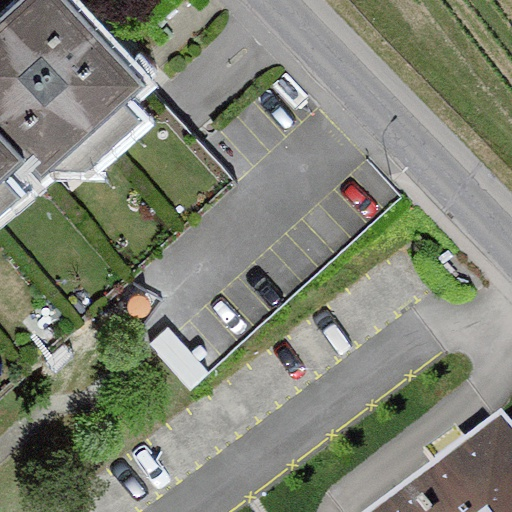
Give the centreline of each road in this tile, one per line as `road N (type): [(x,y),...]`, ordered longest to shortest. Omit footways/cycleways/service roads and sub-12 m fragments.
road 1 (tertiary): [(277,0),(511,243)]
road 2 (unknown): [(437,324),(498,351),(502,382),(360,511)]
